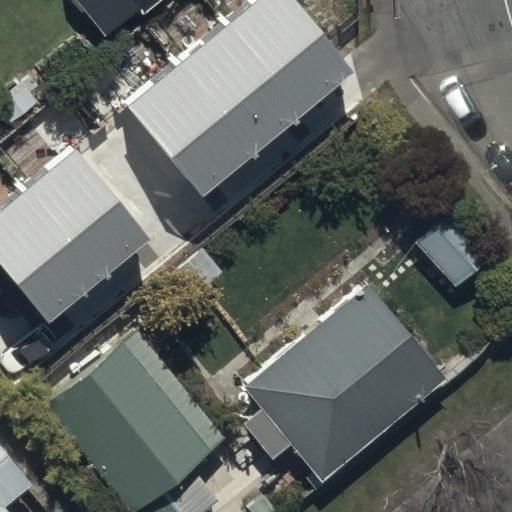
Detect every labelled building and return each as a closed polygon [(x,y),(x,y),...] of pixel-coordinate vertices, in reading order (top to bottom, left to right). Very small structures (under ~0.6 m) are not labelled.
[(83,0),(96,15),(114,0),(83,0)] [(167,236),(296,129),(244,67),(240,70),(213,39),(172,74),(163,63),(101,114),(109,124),(88,141),(167,236)] [(0,121),(0,142),(19,166),(79,117),(49,81),(0,121)] [(446,268),(481,236),(443,194),(408,225),(446,268)] [(230,364),(308,460),(435,356),(357,261),(230,364)] [(177,446),(196,430),(110,322),(34,383),(137,511),(178,511),(210,487),(177,446)] [(0,443),(0,511),(13,511),(0,495),(0,475),(16,462),(0,443)]
